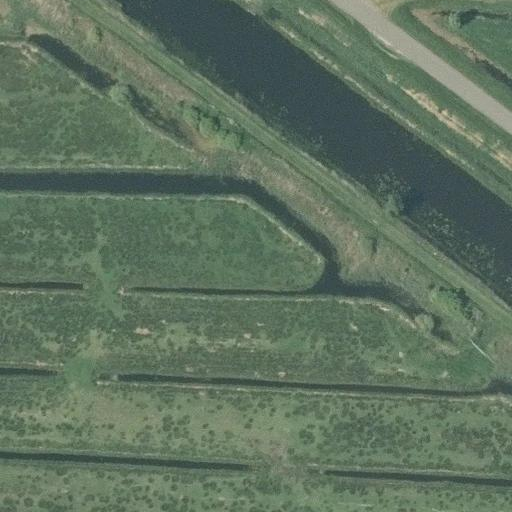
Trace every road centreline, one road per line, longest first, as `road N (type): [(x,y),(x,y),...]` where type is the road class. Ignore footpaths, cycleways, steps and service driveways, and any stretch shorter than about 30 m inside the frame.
road 1 (track): [(511,327),(72,0)]
road 2 (tertiary): [(511,131),(334,0)]
